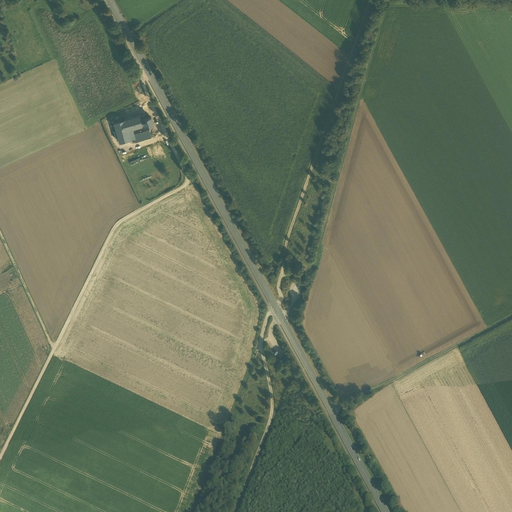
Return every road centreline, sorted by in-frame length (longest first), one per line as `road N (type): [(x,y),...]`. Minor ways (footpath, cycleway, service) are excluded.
road 1 (secondary): [(386,511),(109,0)]
road 2 (track): [(141,71),(187,180),(114,227),(53,348)]
road 3 (track): [(389,0),(316,264),(281,276)]
road 4 (track): [(282,269),(371,0)]
road 5 (track): [(282,269),(281,299),(260,342),(272,409),(233,511)]
road 6 (track): [(511,316),(332,413)]
road 7 (track): [(270,338),(251,361),(193,511)]
road 8 (track): [(367,511),(296,378)]
road 9 (track): [(369,3),(511,5)]
road 10 (track): [(0,232),(53,348)]
road 11 (track): [(53,348),(0,457)]
